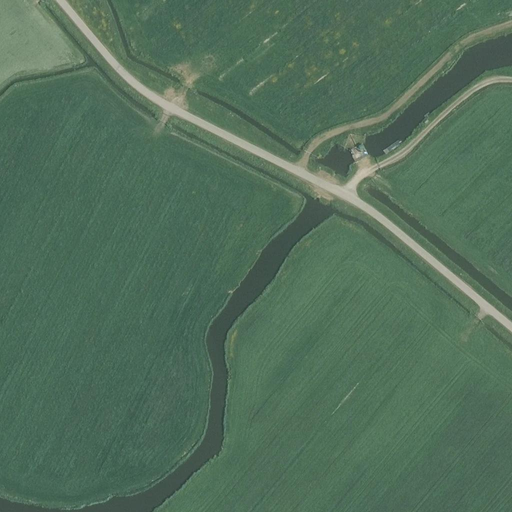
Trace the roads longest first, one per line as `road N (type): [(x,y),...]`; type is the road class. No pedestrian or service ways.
road 1 (unclassified): [(511,325),(368,209),(146,93),(60,0)]
road 2 (track): [(511,24),(465,41),(392,111),(317,142),(296,170)]
road 3 (track): [(511,81),(471,90),(344,195)]
